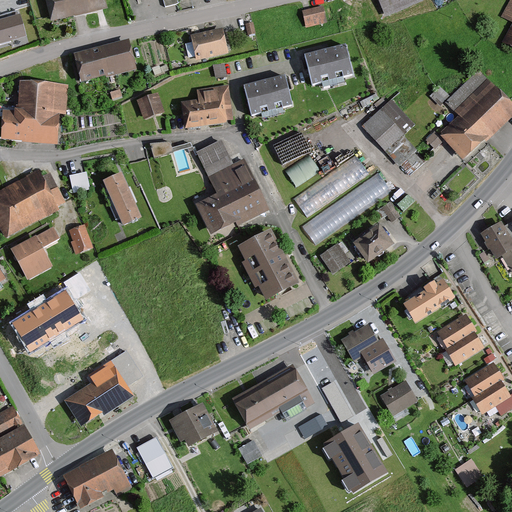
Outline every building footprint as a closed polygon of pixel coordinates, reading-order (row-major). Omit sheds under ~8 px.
[(47,0),(53,22),(109,8),(107,0),(47,0)] [(425,0),(380,0),(388,17),(426,0),(425,0)] [(511,20),(511,27),(504,41),(511,45),(511,0),(510,0),(502,15),(511,20)] [(324,4),(303,10),(307,27),(329,22),(324,4)] [(0,18),(0,40),(25,34),(20,13),(0,18)] [(193,35),(199,60),(231,53),(225,28),(193,35)] [(84,83),(138,69),(131,41),(77,55),(84,83)] [(305,56),(313,87),(357,76),(349,45),(305,56)] [(228,78),(225,64),(214,66),(217,80),(228,78)] [(464,115),(444,134),(466,157),(511,112),(511,104),(479,70),(460,89),(455,84),(447,91),(451,96),(444,102),(454,112),(458,109),(464,115)] [(289,75),(244,87),(253,118),(298,105),(289,75)] [(22,111),(4,110),(2,140),(59,144),(61,115),(68,115),(70,85),(24,82),(22,111)] [(199,99),(182,102),(187,129),(235,121),(229,85),(198,91),(199,99)] [(432,96),(441,104),(449,96),(440,87),(432,96)] [(159,94),(138,100),(145,122),(166,115),(159,94)] [(393,97),(361,126),(400,168),(413,156),(397,139),(415,122),(393,97)] [(432,146),(442,142),(438,132),(428,137),(432,146)] [(289,138),(274,147),(285,167),(300,158),(289,138)] [(154,158),(174,153),(171,139),(150,144),(154,158)] [(197,204),(213,237),(270,209),(246,160),(235,165),(223,140),(198,152),(219,194),(197,204)] [(310,154),(286,170),(296,186),(320,170),(310,154)] [(306,215),(370,174),(358,155),(293,196),(306,215)] [(39,170),(0,191),(0,222),(9,239),(61,211),(65,202),(51,175),(44,179),(39,170)] [(88,171),(70,175),(74,194),(92,190),(88,171)] [(106,181),(126,227),(145,218),(125,173),(106,181)] [(381,174),(301,221),(313,241),(397,191),(390,179),(385,182),(381,174)] [(392,223),(401,217),(392,202),(382,207),(392,223)] [(501,223),(483,234),(496,256),(501,253),(511,271),(511,237),(506,227),(501,223)] [(356,244),(370,264),(397,245),(383,225),(356,244)] [(86,226),(71,231),(74,239),(69,241),(75,257),(95,249),(86,226)] [(54,227),(13,249),(30,280),(55,266),(45,248),(61,239),(54,227)] [(275,228),(240,246),(248,261),(244,264),(258,289),(261,288),(270,303),(305,284),(275,228)] [(338,244),(321,256),(335,276),(352,264),(338,244)] [(0,264),(0,284),(9,279),(0,264)] [(443,280),(407,303),(419,321),(455,298),(443,280)] [(65,290),(12,322),(29,352),(83,319),(65,290)] [(469,313),(438,331),(458,365),(489,348),(469,313)] [(368,326),(343,340),(354,359),(363,354),(374,372),(394,360),(382,340),(378,342),(368,326)] [(92,386),(67,401),(80,422),(85,425),(133,395),(111,360),(86,376),(92,386)] [(497,360),(467,379),(479,397),(475,399),(483,412),(511,394),(503,382),(509,379),(497,360)] [(292,367),(235,399),(250,425),(281,408),(286,417),(312,403),(292,367)] [(353,416),(334,382),(322,389),(342,422),(353,416)] [(408,382),(382,396),(397,422),(408,416),(404,409),(419,402),(408,382)] [(205,402),(171,419),(178,434),(191,446),(220,431),(205,402)] [(13,408),(0,414),(0,436),(22,426),(13,408)] [(327,426),(321,416),(300,428),(306,438),(327,426)] [(357,424),(325,443),(353,491),(386,472),(357,424)] [(27,428),(0,441),(0,474),(1,477),(42,457),(27,428)] [(158,436),(137,446),(153,478),(174,467),(158,436)] [(112,451),(63,476),(80,510),(105,497),(102,492),(113,486),(117,495),(131,488),(112,451)] [(468,486),(484,474),(471,458),(455,469),(468,486)]
